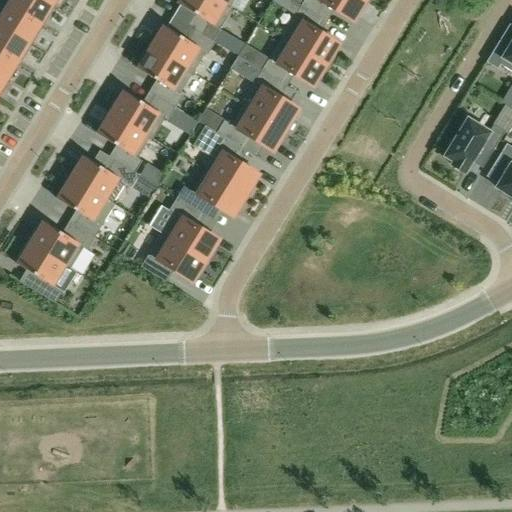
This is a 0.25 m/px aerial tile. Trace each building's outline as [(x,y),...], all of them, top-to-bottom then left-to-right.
[(55,9),(39,0),(5,0),(4,3),(40,26),(45,19),(47,20),(53,10),(54,11),(55,9)] [(39,0),(55,9),(55,8),(54,7),(58,0),(39,0)] [(179,0),(177,4),(201,19),(193,30),(203,36),(210,24),(219,30),(233,8),(231,7),(230,8),(217,0),(179,0)] [(363,0),(304,0),(301,6),(322,19),(329,8),(353,23),(359,13),(361,14),(367,4),(368,5),(369,3),(363,0)] [(40,26),(4,3),(0,9),(0,26),(32,46),(33,45),(32,44),(38,34),(36,33),(40,26)] [(339,45),(315,30),(322,19),(301,6),(281,39),(329,68),(330,67),(329,66),(335,57),(333,55),(339,45)] [(32,46),(0,26),(0,51),(18,63),(22,55),(24,57),(30,47),(31,47),(32,46)] [(207,56),(215,43),(203,36),(193,30),(187,41),(163,27),(150,48),(192,74),(205,54),(207,56)] [(329,68),(281,39),(261,72),(282,84),(289,73),(313,88),(319,78),(321,79),(327,69),(328,70),(329,68)] [(511,43),(511,46),(501,39),(486,63),(497,70),(500,66),(511,72),(511,43)] [(192,74),(150,48),(136,69),(160,84),(153,95),(175,108),(182,96),(180,95),(192,74)] [(0,51),(0,77),(9,83),(10,81),(9,81),(15,71),(13,70),(18,63),(0,51)] [(275,96),(282,84),(261,72),(241,105),(243,106),(243,105),(289,133),(290,132),(289,131),(295,122),(293,120),(299,110),(275,96)] [(0,77),(0,92),(2,93),(7,84),(8,84),(9,83),(0,77)] [(167,121),(175,108),(153,95),(147,107),(123,92),(109,113),(150,138),(150,139),(152,140),(165,120),(167,121)] [(243,105),(243,106),(231,125),(224,121),(216,134),(242,149),(249,138),(273,153),(279,143),(281,144),(287,134),(288,135),(289,133),(243,105)] [(137,160),(150,139),(150,138),(109,113),(96,134),(119,149),(113,160),(135,173),(142,162),(137,160)] [(189,137),(198,123),(186,115),(177,130),(189,137)] [(491,153),(504,133),(493,126),(489,133),(467,120),(444,157),(453,163),(451,166),(465,174),(481,147),(491,153)] [(235,161),(242,149),(216,134),(205,126),(192,147),(213,159),(205,172),(249,199),(250,197),(249,196),(255,187),(253,186),(259,175),(235,161)] [(511,148),(506,144),(492,167),(504,175),(496,188),(511,198),(511,148)] [(131,189),(139,176),(135,173),(113,160),(106,172),(83,157),(69,178),(112,205),(113,204),(124,184),(131,189)] [(249,199),(205,172),(192,193),(183,187),(176,199),(202,214),(209,203),(233,218),(239,208),(241,209),(247,199),(248,200),(249,199)] [(115,205),(113,204),(112,205),(69,178),(56,199),(80,214),(73,225),(94,238),(115,205)] [(150,200),(157,187),(148,182),(140,194),(150,200)] [(202,214),(176,199),(168,211),(173,214),(161,235),(209,264),(209,262),(215,252),(213,251),(219,241),(195,226),(202,214)] [(94,238),(73,225),(66,237),(42,222),(29,243),(66,266),(65,267),(69,269),(82,248),(87,251),(95,238),(94,238)] [(209,264),(161,235),(140,267),(161,280),(168,269),(192,283),(199,273),(201,275),(207,265),(208,265),(209,264)] [(66,266),(29,243),(16,265),(40,279),(33,291),(54,304),(62,292),(53,286),(65,267),(66,266)]
